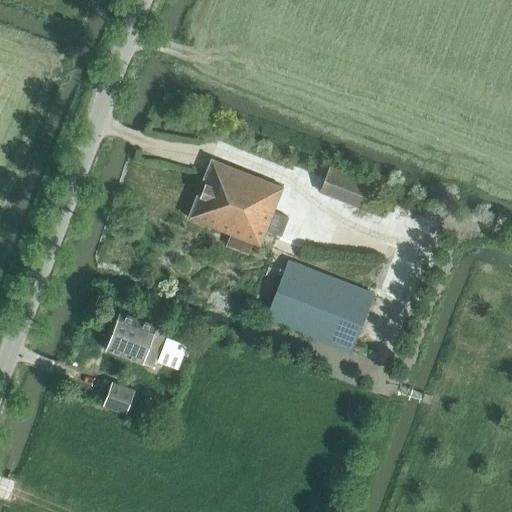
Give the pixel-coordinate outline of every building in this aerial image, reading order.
[(284,188),(212,159),(189,216),(262,245),(268,229),(282,235),(289,216),(274,210),(284,188)] [(362,207),(363,206),(372,182),(330,166),(320,191),(362,207)] [(290,260),(266,322),(352,355),(376,294),(290,260)] [(152,366),(167,330),(121,312),(107,348),(152,366)] [(166,337),(157,361),(178,368),(187,345),(166,337)] [(135,390),(112,381),(103,405),(126,413),(135,390)] [(162,406),(150,401),(146,411),(157,416),(162,406)]
